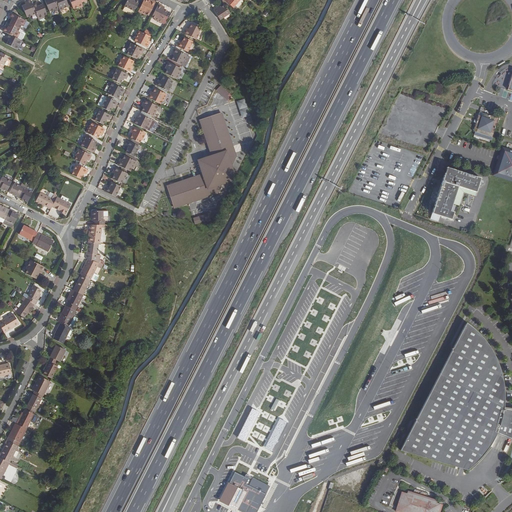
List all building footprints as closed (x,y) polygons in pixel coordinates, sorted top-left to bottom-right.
[(22,6),(27,18),(32,16),(36,14),(33,5),(30,0),(27,0),(26,1),(27,4),(26,5),(22,6)] [(45,0),(49,12),(55,10),(59,8),(55,0),(45,0)] [(55,0),(59,8),(59,10),(64,9),(69,7),(66,0),(55,0)] [(69,0),(73,9),(78,7),(82,5),(82,4),(81,3),(80,0),(69,0)] [(140,0),(139,0),(134,0),(134,1),(133,0),(132,0),(127,0),(124,7),(135,12),(140,0)] [(148,2),(143,0),(138,12),(145,15),(145,14),(149,16),(155,3),(151,1),(150,3),(148,2)] [(223,0),(224,0),(233,8),(239,0),(223,0)] [(37,3),(33,5),(36,14),(37,16),(38,21),(45,18),(44,16),(47,15),(43,4),(38,6),(37,3)] [(163,7),(158,4),(152,17),(156,19),(155,20),(162,24),(167,12),(164,10),(162,9),(163,7)] [(217,8),(213,10),(220,20),(230,14),(230,13),(227,9),(224,5),(220,8),(218,9),(217,8)] [(12,19),(11,21),(10,24),(20,29),(22,26),(23,27),(26,21),(11,13),(9,17),(11,18),(12,19)] [(4,27),(2,31),(8,34),(17,39),(20,33),(19,32),(20,29),(10,24),(8,27),(7,29),(6,28),(4,27)] [(187,29),(186,29),(184,34),(196,40),(199,34),(199,33),(200,30),(191,25),(189,30),(187,29)] [(134,41),(147,48),(150,43),(147,42),(148,41),(151,36),(150,36),(144,33),(138,30),(135,37),(136,38),(134,41)] [(9,39),(8,41),(6,44),(17,50),(18,47),(20,48),(23,41),(22,41),(17,39),(8,34),(6,38),(7,38),(9,39)] [(178,42),(176,47),(188,53),(193,42),(184,38),(182,42),(181,43),(179,43),(178,42)] [(129,51),(130,51),(128,55),(138,60),(140,55),(142,55),(143,56),(146,51),(133,44),(129,51)] [(172,55),(174,56),(172,61),(181,65),(182,62),(183,63),(187,56),(174,50),(171,55),(172,55)] [(0,56),(0,64),(1,65),(4,66),(9,57),(2,53),(0,56)] [(121,59),(118,66),(131,72),(133,67),(132,66),(131,66),(133,61),(123,56),(122,59),(121,59)] [(182,62),(181,65),(185,68),(190,58),(187,56),(183,63),(182,62)] [(168,68),(168,70),(165,74),(178,80),(181,73),(180,73),(181,69),(168,63),(166,67),(168,68)] [(129,75),(117,70),(112,80),(121,84),(123,80),(124,78),(126,79),(127,80),(129,75)] [(159,81),(158,80),(155,85),(168,92),(171,85),(170,85),(172,82),(163,77),(160,81),(159,81)] [(110,87),(109,87),(106,93),(118,99),(120,95),(121,93),(123,94),(125,90),(112,84),(110,87)] [(224,98),(229,93),(224,88),(219,93),(224,98)] [(150,94),(148,98),(161,105),(163,101),(164,102),(167,95),(155,89),(153,93),(152,95),(150,94)] [(214,92),(211,99),(216,102),(220,95),(214,92)] [(118,104),(107,98),(101,108),(110,113),(112,108),(113,106),(115,107),(116,108),(118,104)] [(241,118),(249,116),(245,99),(237,100),(241,118)] [(145,106),(144,108),(142,112),(155,118),(158,111),(157,111),(158,107),(145,100),(143,105),(145,106)] [(112,116),(100,111),(95,121),(104,125),(106,121),(107,119),(108,120),(109,121),(112,116)] [(473,132),(492,138),(498,118),(499,115),(491,112),(490,116),(479,112),(476,121),(474,120),(473,122),(476,123),(473,132)] [(179,182),(167,186),(170,196),(174,208),(217,193),(222,184),(236,180),(231,165),(235,156),(221,113),(200,120),(205,137),(211,156),(198,160),(202,175),(179,182)] [(137,121),(135,120),(133,124),(146,130),(148,127),(149,128),(152,121),(140,115),(138,119),(137,121)] [(90,126),(86,133),(98,139),(100,135),(101,132),(103,134),(105,129),(92,123),(90,126)] [(132,134),(133,134),(131,139),(140,144),(142,141),(143,141),(146,134),(133,128),(131,133),(132,134)] [(81,142),(82,143),(81,146),(94,153),(96,149),(93,148),(95,146),(97,141),(84,136),(81,142)] [(129,147),(128,149),(126,153),(134,158),(139,148),(128,142),(126,146),(127,146),(129,147)] [(511,150),(502,147),(500,153),(493,175),(493,176),(511,181),(511,150)] [(78,157),(79,158),(77,161),(87,166),(89,161),(91,161),(92,162),(94,157),(81,151),(78,157)] [(120,161),(117,165),(123,168),(129,171),(130,172),(132,168),(133,168),(137,162),(125,156),(123,160),(122,162),(120,161)] [(89,170),(77,165),(72,174),(81,179),(83,175),(84,173),(85,174),(87,174),(89,170)] [(115,174),(116,175),(114,180),(123,184),(125,181),(126,181),(129,175),(128,174),(122,171),(116,168),(113,174),(115,174)] [(447,172),(444,173),(431,213),(452,219),(454,211),(450,209),(452,203),(459,205),(463,191),(475,195),(480,177),(469,174),(453,168),(450,170),(450,169),(449,169),(448,169),(447,170),(446,171),(447,172)] [(1,181),(0,183),(0,185),(2,186),(1,189),(7,192),(12,182),(3,177),(1,181)] [(112,182),(110,186),(109,188),(107,187),(104,191),(116,197),(121,187),(112,182)] [(15,183),(10,193),(16,196),(17,194),(20,195),(25,185),(22,184),(21,186),(15,183)] [(28,202),(33,192),(27,190),(28,187),(25,185),(20,195),(23,197),(21,199),(28,202)] [(40,192),(36,202),(38,203),(45,206),(51,209),(52,207),(57,197),(58,196),(54,194),(52,198),(48,196),(40,192)] [(71,204),(57,197),(52,207),(59,211),(61,212),(61,213),(65,215),(65,214),(66,214),(71,204)] [(1,205),(0,206),(0,217),(5,220),(9,213),(6,211),(7,209),(1,205)] [(11,214),(9,213),(5,220),(3,223),(12,228),(14,224),(19,214),(13,211),(11,214)] [(94,221),(94,225),(105,225),(104,221),(103,221),(103,217),(108,217),(108,211),(103,211),(92,211),(92,221),(94,221)] [(209,213),(194,218),(196,224),(211,220),(209,213)] [(24,225),(19,235),(33,242),(37,233),(38,232),(24,225)] [(94,225),(90,225),(88,242),(99,243),(100,243),(102,230),(104,230),(105,225),(94,225)] [(41,235),(37,233),(33,242),(32,243),(36,245),(36,246),(48,252),(54,241),(42,235),(41,235)] [(99,243),(88,242),(86,259),(88,260),(99,263),(100,263),(100,260),(100,255),(97,255),(99,243)] [(39,273),(42,274),(45,267),(30,260),(26,269),(27,269),(25,273),(36,279),(39,273)] [(99,263),(88,260),(80,274),(81,275),(91,279),(96,282),(99,277),(94,274),(97,267),(99,263)] [(91,279),(81,275),(73,290),(83,295),(91,279)] [(42,290),(33,286),(27,298),(35,304),(36,305),(40,297),(38,297),(40,294),(42,290)] [(72,294),(69,300),(67,302),(77,307),(83,295),(73,290),(72,289),(70,293),(72,294)] [(431,320),(442,297),(430,291),(418,313),(431,320)] [(16,312),(24,318),(26,315),(28,312),(29,313),(30,313),(33,309),(34,308),(33,307),(35,304),(27,298),(24,297),(22,300),(24,301),(16,312)] [(67,302),(66,306),(76,311),(77,307),(67,302)] [(59,318),(60,318),(58,322),(60,324),(70,328),(72,325),(70,324),(76,311),(66,306),(59,318)] [(0,322),(0,321),(0,326),(4,333),(20,324),(13,314),(0,322)] [(471,327),(465,322),(399,451),(466,470),(470,468),(475,463),(479,459),(484,454),(487,449),(491,443),(496,433),(511,439),(511,411),(503,411),(503,404),(504,397),(504,391),(503,384),(502,377),(500,371),(498,365),(495,359),(493,353),(489,347),(485,341),(481,336),(476,331),(471,327)] [(54,335),(55,336),(54,340),(62,344),(70,328),(60,324),(54,335)] [(413,337),(400,367),(405,369),(417,338),(413,337)] [(65,351),(55,346),(50,357),(56,360),(59,362),(65,351)] [(47,362),(50,363),(45,372),(43,375),(51,379),(57,367),(54,365),(56,360),(50,357),(47,362)] [(0,365),(0,376),(11,374),(9,363),(0,365)] [(36,386),(35,385),(32,390),(34,391),(43,395),(50,382),(41,377),(36,386)] [(34,391),(32,394),(41,399),(43,395),(34,391)] [(31,393),(29,397),(30,397),(31,398),(30,400),(28,404),(27,408),(35,412),(36,409),(37,409),(41,399),(32,394),(31,393)] [(25,409),(24,412),(19,421),(18,421),(17,424),(27,429),(34,414),(25,409)] [(17,424),(16,424),(9,437),(13,438),(11,442),(18,445),(27,429),(17,424)] [(17,449),(7,443),(0,456),(0,457),(10,462),(17,449)] [(0,457),(0,477),(5,467),(7,468),(10,462),(0,457)] [(237,470),(222,500),(246,511),(256,511),(270,486),(237,470)] [(395,511),(438,511),(441,505),(435,503),(436,501),(407,492),(406,494),(401,493),(396,507),(395,511)]
